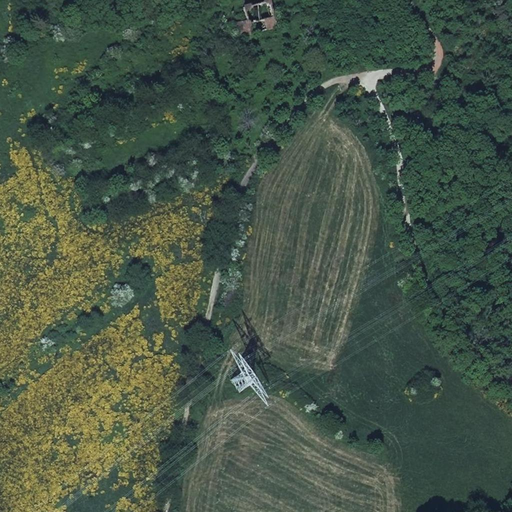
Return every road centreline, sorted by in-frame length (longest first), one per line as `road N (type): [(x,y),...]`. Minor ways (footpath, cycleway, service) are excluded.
road 1 (track): [(168,511),(216,276),(255,160),(311,94),(336,80),(434,70),(435,43),(405,0)]
road 2 (track): [(511,382),(452,326),(408,235),(391,134),(368,75)]
